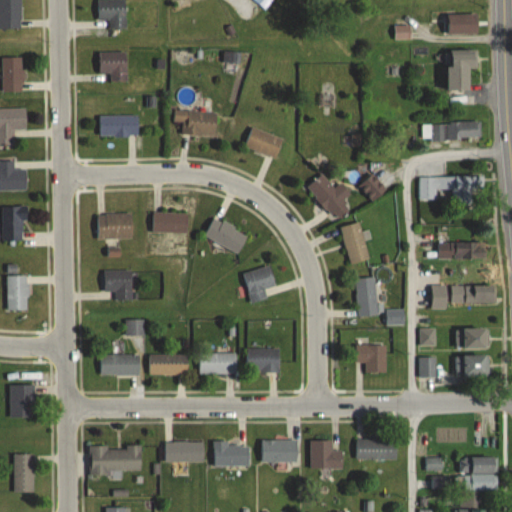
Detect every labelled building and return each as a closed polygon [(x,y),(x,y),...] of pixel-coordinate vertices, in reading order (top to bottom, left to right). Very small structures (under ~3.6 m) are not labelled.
[(20,0),(0,0),(0,28),(20,28),(20,0)] [(125,0),(97,0),(97,20),(109,20),(109,29),(125,29),(125,0)] [(445,34),(478,34),(478,13),(445,13),(445,34)] [(394,28),(394,38),(410,38),(410,28),(394,28)] [(470,67),(476,67),(476,50),(447,50),(447,88),(470,88),(470,67)] [(127,51),(99,51),(99,74),(109,74),(109,82),(127,82),(127,51)] [(1,91),(22,91),(22,56),(1,56),(1,91)] [(0,107),(0,144),(14,145),(14,128),(26,128),(26,108),(0,107)] [(217,113),(174,109),(172,131),(215,135),(217,113)] [(99,115),(99,135),(138,135),(138,115),(99,115)] [(480,121),(421,122),(421,139),(480,138),(480,121)] [(244,144),(274,158),(283,139),(252,125),(244,144)] [(0,159),(0,190),(26,190),(26,169),(13,169),(13,160),(0,159)] [(332,215),(353,196),(340,182),(334,187),(321,173),(306,187),(332,215)] [(358,185),(371,201),(386,190),(372,173),(358,185)] [(418,176),(418,200),(440,200),(479,200),(479,176),(418,176)] [(25,206),(1,206),(1,240),(25,240),(25,206)] [(152,232),(187,232),(187,212),(152,212),(152,232)] [(132,237),(132,213),(97,213),(97,237),(132,237)] [(238,252),(247,232),(212,217),(204,237),(238,252)] [(351,264),(370,258),(358,221),(339,227),(351,264)] [(438,260),(470,260),(470,239),(438,239),(438,260)] [(274,285),(268,265),(242,273),(251,303),(267,298),(264,288),(274,285)] [(27,310),(27,275),(14,275),(14,266),(6,266),(6,310),(27,310)] [(131,269),(103,269),(103,292),(113,292),(113,299),(131,299),(131,269)] [(357,316),(377,315),(374,277),(354,278),(357,316)] [(486,282),(463,282),(463,303),(486,303),(486,282)] [(142,334),(142,319),(125,319),(125,334),(142,334)] [(456,328),(456,347),(487,347),(487,328),(456,328)] [(385,344),(355,344),(355,362),(365,362),(365,372),(385,372),(385,344)] [(278,348),(245,348),(245,372),(278,372),(278,348)] [(237,374),(237,352),(198,352),(198,374),(237,374)] [(187,375),(187,353),(147,353),(147,375),(187,375)] [(138,354),(99,354),(99,375),(138,375),(138,354)] [(456,354),(456,377),(487,377),(487,354),(456,354)] [(417,378),(434,378),(434,356),(417,356),(417,378)] [(9,418),(34,418),(34,384),(9,384),(9,418)] [(479,446),(492,446),(492,412),(479,412),(479,446)] [(355,459),(396,459),(396,439),(355,439),(355,459)] [(297,462),(297,440),(260,440),(260,462),(297,462)] [(212,466),(249,466),(249,442),(213,441),(212,466)] [(341,451),(331,451),(331,441),(309,441),(309,468),(341,468),(341,451)] [(203,442),(164,442),(164,462),(203,462),(203,442)] [(89,446),(89,472),(141,471),(140,447),(107,448),(107,446),(89,446)] [(13,492),(33,492),(33,454),(13,454),(13,492)] [(496,457),(458,457),(458,490),(496,490),(496,457)]
